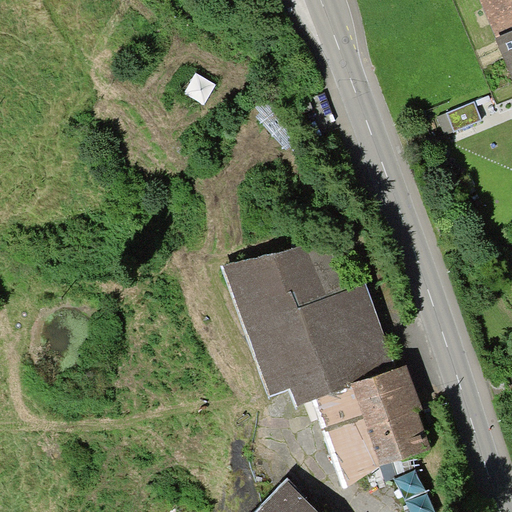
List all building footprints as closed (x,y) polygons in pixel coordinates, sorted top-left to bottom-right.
[(511,0),(480,0),(496,37),(511,29),(511,0)] [(511,29),(496,37),(511,74),(511,29)] [(482,120),(475,102),(448,113),(456,131),(482,120)] [(349,385),(397,367),(367,283),(348,289),(329,238),(221,266),(270,396),(291,389),(297,406),(313,400),(350,387),(349,385)] [(350,387),(313,400),(347,487),(382,466),(433,450),(418,409),(424,407),(407,363),(397,367),(349,385),(350,387)] [(511,371),(503,375),(509,390),(511,388),(511,371)] [(320,511),(288,481),(258,511),(320,511)]
